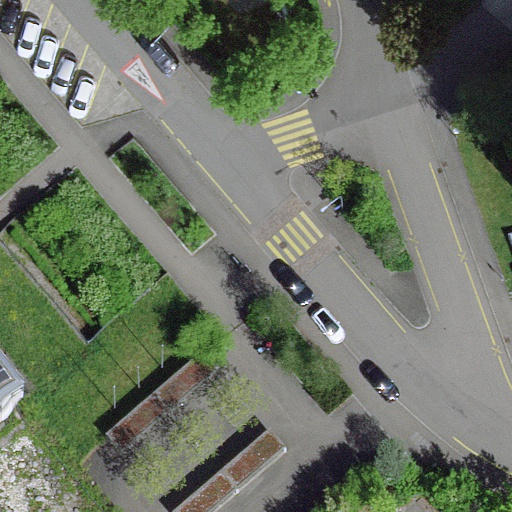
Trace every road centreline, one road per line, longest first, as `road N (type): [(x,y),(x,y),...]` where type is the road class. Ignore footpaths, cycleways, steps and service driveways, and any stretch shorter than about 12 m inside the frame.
road 1 (residential): [(222,167),(375,346),(444,408)]
road 2 (residential): [(386,101),(472,338),(444,408)]
road 3 (residential): [(81,0),(222,167)]
road 4 (residential): [(386,101),(222,167)]
